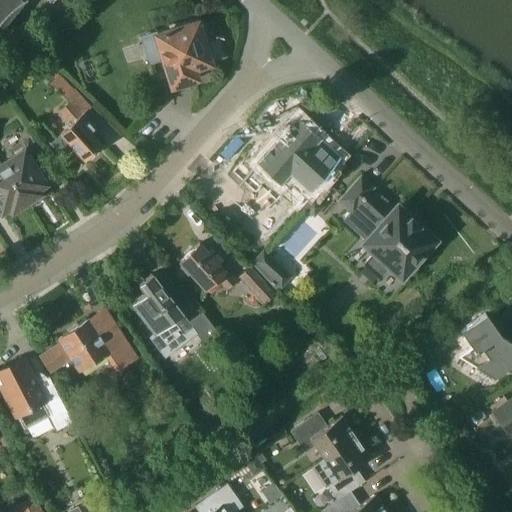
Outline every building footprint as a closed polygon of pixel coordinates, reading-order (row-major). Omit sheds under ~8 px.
[(0,0),(0,30),(23,1),(21,0),(0,0)] [(190,69),(208,64),(196,25),(157,37),(172,85),(193,78),(190,69)] [(61,134),(51,143),(65,158),(75,149),(84,160),(86,158),(89,158),(95,153),(95,150),(101,145),(90,133),(96,128),(83,115),(92,106),(74,88),(73,89),(64,97),(68,101),(58,111),(70,124),(60,133),(61,134)] [(297,117),(256,163),(299,203),(340,158),(320,139),(320,138),(297,117)] [(14,159),(1,167),(25,203),(40,193),(37,188),(44,183),(29,159),(40,152),(30,136),(8,149),(14,159)] [(0,211),(1,212),(9,207),(12,211),(25,203),(1,167),(0,168),(0,211)] [(363,175),(341,199),(351,209),(352,210),(376,232),(365,244),(375,253),(364,265),(380,279),(391,267),(401,276),(433,240),(419,227),(420,225),(410,216),(408,217),(398,207),(395,210),(373,191),(376,187),(363,175)] [(238,245),(252,258),(280,227),(266,215),(238,245)] [(226,287),(236,278),(227,269),(225,270),(218,262),(221,259),(210,248),(207,251),(199,243),(179,261),(183,265),(181,267),(188,275),(190,273),(205,289),(217,278),(226,287)] [(290,276),(263,252),(253,263),(278,289),(290,276)] [(249,266),(238,277),(263,304),(265,303),(275,293),(249,266)] [(146,293),(131,304),(154,333),(148,337),(164,358),(188,339),(184,334),(192,328),(205,344),(219,333),(202,312),(189,322),(152,273),(139,284),(146,293)] [(511,365),(511,343),(499,335),(500,334),(485,313),(460,331),(471,347),(458,356),(494,378),(511,365)] [(119,368),(136,358),(112,320),(94,331),(87,319),(57,338),(60,341),(38,355),(48,370),(70,357),(79,370),(108,352),(119,368)] [(55,430),(72,421),(52,383),(39,390),(21,358),(0,369),(0,386),(15,415),(23,428),(47,415),(55,430)] [(511,399),(493,411),(509,436),(511,433),(511,399)] [(304,452),(315,445),(324,458),(356,436),(341,415),(321,429),(311,415),(289,431),(304,452)] [(327,486),(336,500),(344,495),(359,485),(349,471),(370,457),(356,436),(324,458),(311,467),(325,488),(327,486)] [(204,511),(233,511),(242,506),(226,483),(204,498),(193,506),(197,511),(200,511),(203,510),(204,511)] [(386,511),(374,494),(354,509),(344,495),(336,500),(322,510),(323,511),(386,511)] [(16,511),(41,511),(34,495),(13,504),(16,511)] [(289,501),(279,508),(281,511),(294,511),(293,510),(294,508),(289,501)]
